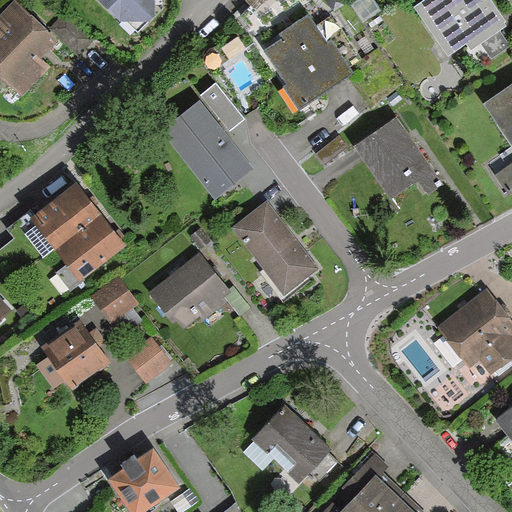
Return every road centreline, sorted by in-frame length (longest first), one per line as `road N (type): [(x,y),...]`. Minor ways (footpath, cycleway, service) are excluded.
road 1 (residential): [(14,511),(319,325)]
road 2 (residential): [(493,511),(319,325)]
road 3 (residential): [(259,133),(376,293)]
road 4 (residential): [(124,92),(0,197)]
road 5 (residential): [(376,293),(511,221)]
road 6 (residential): [(0,130),(29,134),(87,93),(124,92)]
road 7 (residential): [(206,0),(124,92)]
